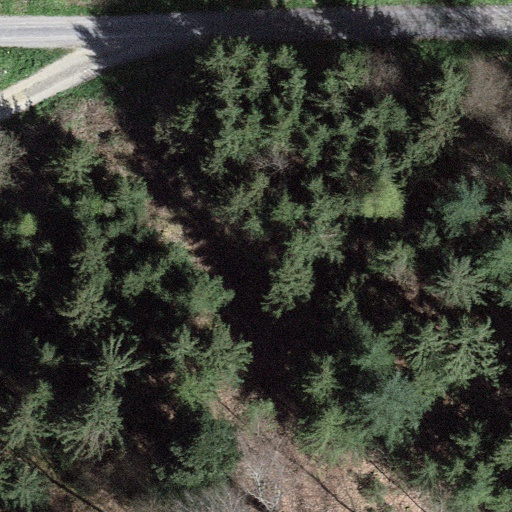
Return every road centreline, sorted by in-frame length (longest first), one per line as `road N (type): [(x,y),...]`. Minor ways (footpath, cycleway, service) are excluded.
road 1 (track): [(511,24),(132,35)]
road 2 (track): [(132,35),(0,106)]
road 3 (track): [(132,35),(0,36)]
